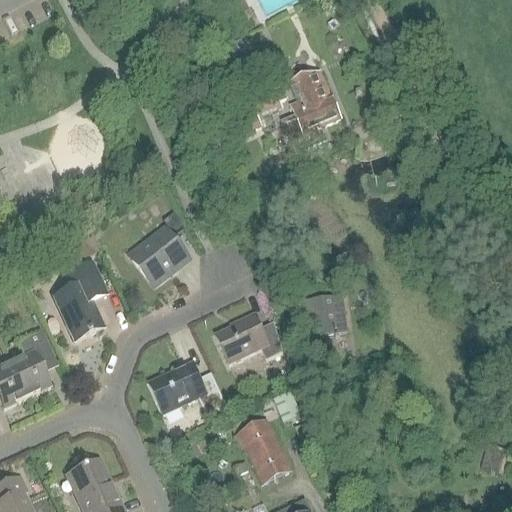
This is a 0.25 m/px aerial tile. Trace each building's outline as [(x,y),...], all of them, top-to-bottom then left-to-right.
[(257,0),(265,15),(297,0),(257,0)] [(233,48),(216,59),(224,70),(241,59),(233,48)] [(235,84),(245,105),(222,115),(234,143),(264,130),(261,122),(286,111),(277,91),(266,96),(257,74),(235,84)] [(299,104),(291,107),(296,120),(282,126),(291,147),(297,149),(320,139),(317,133),(341,123),(333,104),(321,74),(292,85),(299,104)] [(182,230),(173,218),(163,225),(172,237),(182,230)] [(170,277),(171,278),(176,274),(177,269),(175,267),(186,260),(165,233),(149,245),(148,252),(133,264),(153,290),(170,277)] [(91,241),(75,249),(82,263),(98,256),(91,241)] [(65,279),(71,293),(53,301),(74,346),(103,332),(89,303),(105,296),(91,267),(65,279)] [(333,300),(303,304),(305,321),(311,320),(314,339),(307,339),(309,352),(326,350),(324,338),(347,335),(343,308),(334,309),(333,300)] [(237,325),(239,328),(215,339),(229,368),(260,353),(266,364),(282,356),(273,326),(260,332),(254,317),(237,325)] [(53,362),(41,335),(16,346),(23,362),(10,368),(26,403),(50,392),(39,369),(53,362)] [(192,367),(148,387),(163,418),(198,402),(207,421),(227,411),(211,377),(199,382),(192,367)] [(26,403),(10,368),(0,372),(0,407),(3,414),(26,403)] [(291,396),(273,403),(283,427),(301,419),(291,396)] [(265,422),(238,436),(263,488),(291,474),(265,422)] [(305,426),(294,431),(303,451),(314,446),(305,426)] [(121,511),(99,464),(65,480),(80,511),(121,511)] [(244,466),(234,471),(238,480),(249,474),(244,466)] [(0,489),(0,511),(29,511),(23,497),(26,496),(19,480),(0,489)] [(286,511),(309,511),(305,503),(286,511)]
